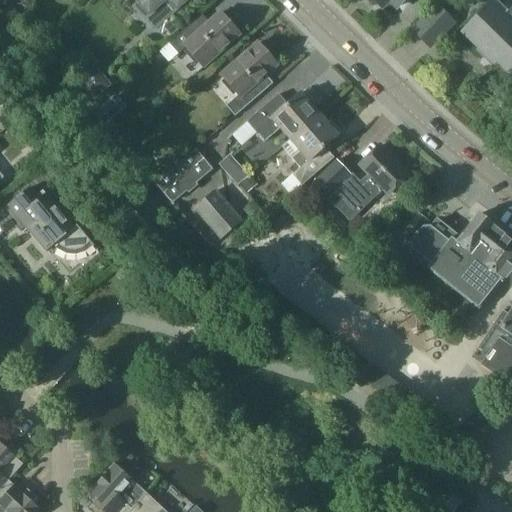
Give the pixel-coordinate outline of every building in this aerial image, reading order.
[(136,0),(158,25),(186,0),(136,0)] [(405,0),(369,0),(381,11),(388,3),(396,10),(405,0)] [(429,47),(452,23),(435,6),(412,30),(429,47)] [(511,73),(511,30),(511,31),(486,7),(462,33),(482,52),(483,50),(496,63),(498,60),(511,73)] [(203,66),(239,35),(220,14),(204,28),(197,19),(168,44),(178,55),(186,47),(203,66)] [(260,79),(276,65),(257,44),(221,75),(238,95),(225,106),(235,117),(268,88),(260,79)] [(77,83),(93,100),(110,83),(95,67),(77,83)] [(264,141),(271,134),(280,127),(290,139),(318,114),(300,93),(287,104),(278,94),(247,121),(264,141)] [(318,114),(290,139),(300,150),(292,157),(300,167),(293,174),(302,185),(333,157),(324,147),(337,136),(318,114)] [(387,195),(407,176),(380,147),(360,166),(369,175),(359,185),(337,161),(306,191),(341,228),(382,189),(387,195)] [(1,148),(0,148),(0,165),(6,173),(16,165),(1,148)] [(171,202),(209,169),(193,150),(154,183),(171,202)] [(241,182),(252,171),(233,150),(221,160),(241,182)] [(56,206),(42,191),(36,196),(29,188),(8,206),(47,251),(59,242),(61,245),(69,248),(76,249),(84,246),(92,240),(77,224),(74,227),(71,223),(72,223),(56,206)] [(220,238),(240,221),(215,192),(195,209),(220,238)] [(265,217),(252,203),(243,211),(256,225),(265,217)] [(427,270),(477,308),(499,282),(502,285),(511,273),(511,248),(508,245),(511,242),(504,236),(505,234),(478,214),(462,235),(460,234),(458,238),(436,221),(431,228),(430,227),(422,228),(411,242),(411,249),(413,251),(410,255),(428,268),(427,270)] [(511,310),(509,316),(503,312),(477,349),(489,357),(483,365),(511,384),(511,310)] [(437,434),(446,422),(374,368),(365,381),(437,434)] [(455,453),(493,418),(482,407),(445,441),(455,453)] [(0,486),(7,479),(9,481),(23,464),(17,458),(21,453),(14,447),(9,452),(0,443),(0,486)] [(116,465),(86,498),(93,504),(88,509),(92,511),(96,511),(99,509),(101,511),(130,511),(132,510),(131,509),(118,497),(133,480),(116,465)] [(7,479),(0,486),(0,502),(8,509),(4,511),(36,511),(39,509),(33,503),(37,498),(30,492),(26,497),(9,481),(7,479)] [(132,510),(130,511),(161,511),(163,510),(146,494),(131,509),(132,510)] [(453,494),(444,505),(452,511),(453,511),(462,501),(453,494)]
